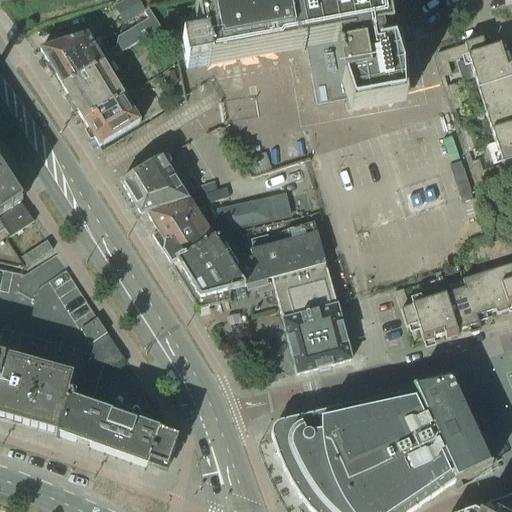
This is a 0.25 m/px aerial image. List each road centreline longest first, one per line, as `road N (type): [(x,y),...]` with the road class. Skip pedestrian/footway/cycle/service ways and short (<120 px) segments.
road 1 (residential): [(483,350),(207,422)]
road 2 (primary): [(117,264),(64,158),(0,64)]
road 3 (primary): [(0,108),(81,230),(117,264)]
road 4 (primary): [(117,264),(188,373),(207,422)]
